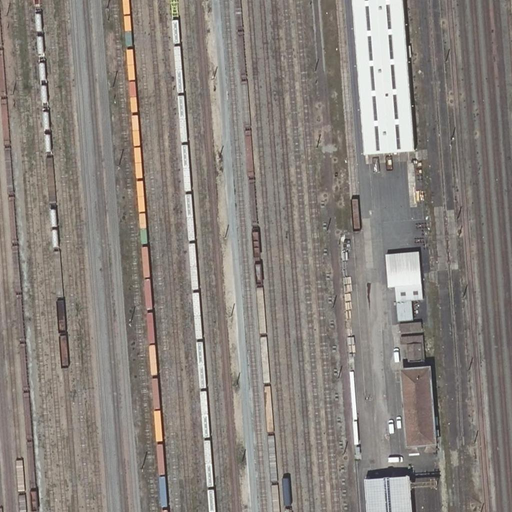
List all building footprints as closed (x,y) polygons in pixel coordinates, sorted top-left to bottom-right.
[(352,0),(365,155),(374,154),(415,151),(403,0),(352,0)] [(386,273),(387,286),(396,285),(397,301),(412,300),(422,299),(420,270),(386,273)] [(412,300),(397,301),(398,321),(413,320),(412,300)] [(400,324),(401,333),(422,331),(421,323),(400,324)] [(401,345),(407,345),(422,344),(423,361),(425,361),(423,335),(400,337),(401,345)] [(422,344),(407,345),(409,362),(423,361),(422,344)] [(433,367),(401,370),(407,449),(409,449),(419,448),(426,448),(437,447),(438,447),(433,367)] [(375,480),(366,480),(368,511),(412,511),(410,477),(397,478),(375,480)]
